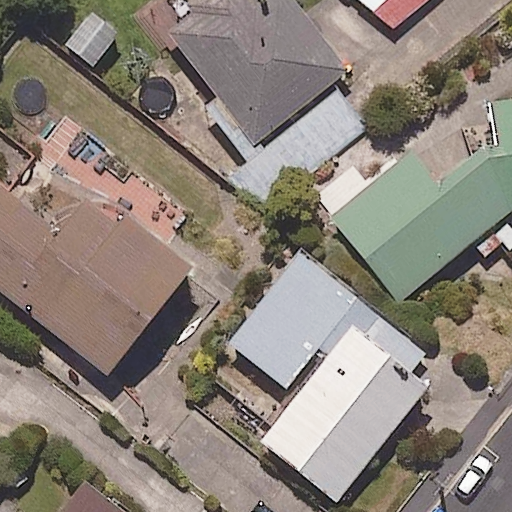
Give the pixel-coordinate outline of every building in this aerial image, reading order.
[(268,0),(258,9),(250,0),(202,0),(161,32),(254,150),(348,76),(288,0),(268,0)] [(359,0),(392,36),(431,0),(359,0)] [(118,38),(91,17),(66,49),(93,70),(118,38)] [(369,134),(334,93),(248,166),(283,207),(369,134)] [(511,108),(490,112),(497,157),(478,160),(454,129),(333,221),(398,305),(511,217),(511,108)] [(56,241),(0,196),(0,303),(60,350),(63,346),(110,382),(190,279),(124,229),(120,234),(83,205),(56,241)] [(423,360),(297,262),(228,350),(297,403),(260,450),(336,509),(425,396),(406,382),(423,360)] [(115,511),(85,489),(66,511),(115,511)]
